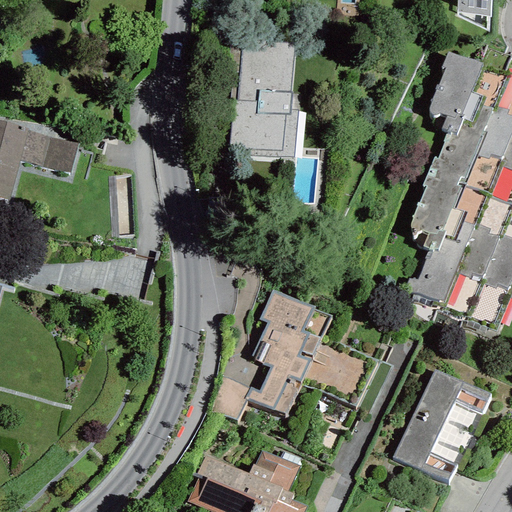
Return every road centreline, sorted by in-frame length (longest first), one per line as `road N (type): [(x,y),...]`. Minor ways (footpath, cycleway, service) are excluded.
road 1 (tertiary): [(173,0),(164,94),(186,281),(178,382),(146,451),(94,511)]
road 2 (residential): [(330,511),(407,348)]
